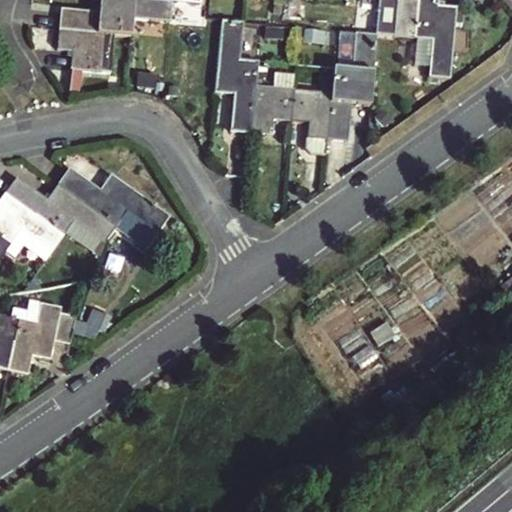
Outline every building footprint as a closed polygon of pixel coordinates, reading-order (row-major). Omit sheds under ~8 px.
[(102,0),(103,2),(175,9),(175,0),(102,0)] [(384,38),(416,41),(419,0),(383,0),(383,3),(386,3),(384,38)] [(419,0),(416,41),(414,70),(431,71),(429,81),(450,82),(456,11),(439,9),(439,0),(419,0)] [(173,29),(175,9),(103,2),(101,20),(63,17),(61,38),(106,41),(132,43),(134,26),(173,29)] [(254,141),(258,95),(261,69),(243,68),(246,27),(226,25),(222,70),(220,100),(238,102),(234,139),(254,141)] [(357,78),(339,76),(336,102),(332,147),(352,149),(355,111),(374,113),(381,38),(360,36),(357,78)] [(106,41),(61,38),(59,57),(75,59),(73,77),(102,79),(106,41)] [(258,95),(254,141),(275,143),(277,127),(295,129),(297,99),(299,83),(279,81),(277,97),(258,95)] [(336,102),(297,99),(295,129),(312,130),(311,145),(332,147),(336,102)] [(60,192),(117,234),(128,220),(159,242),(171,225),(112,182),(102,197),(71,176),(60,192)] [(117,234),(60,192),(50,207),(18,185),(6,202),(64,243),(74,230),(104,251),(117,234)] [(64,243),(6,202),(0,211),(0,243),(11,251),(20,238),(51,261),(64,243)] [(0,266),(11,251),(0,243),(0,266)] [(19,324),(8,376),(25,380),(29,360),(52,365),(56,346),(72,349),(77,324),(60,321),(62,313),(40,309),(36,328),(19,324)] [(0,374),(8,376),(19,324),(0,320),(0,374)]
